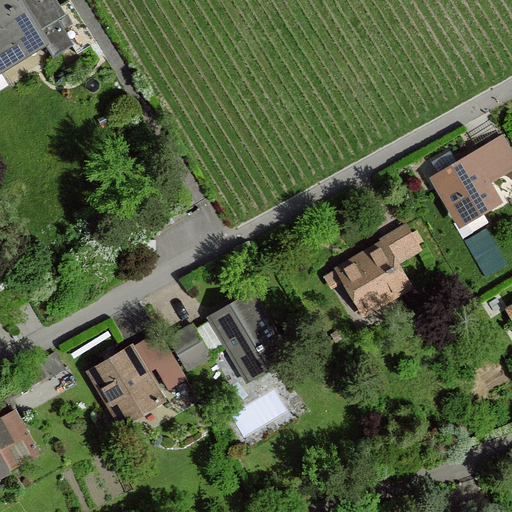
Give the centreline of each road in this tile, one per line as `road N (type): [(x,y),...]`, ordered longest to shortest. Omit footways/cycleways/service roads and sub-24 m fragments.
road 1 (residential): [(0,364),(511,86)]
road 2 (residential): [(511,446),(325,511)]
